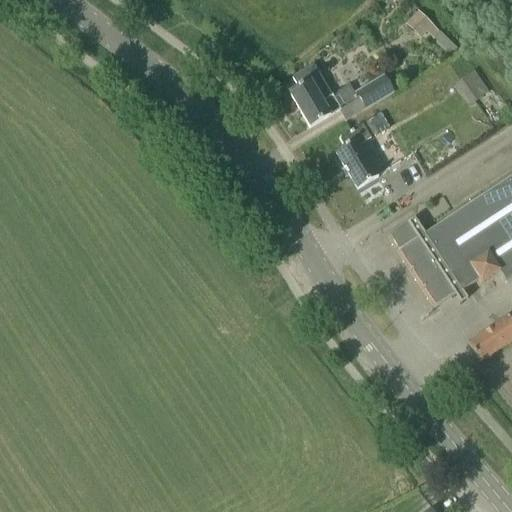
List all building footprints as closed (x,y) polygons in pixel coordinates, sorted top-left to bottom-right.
[(313,67),(302,73),(292,79),(297,88),(288,93),(309,129),(340,111),(331,96),(330,97),(313,67)] [(483,98),(485,101),(492,97),(474,71),(455,84),(471,107),(483,98)] [(383,76),(353,93),(364,112),(394,94),(383,76)] [(377,178),(367,161),(358,147),(368,140),(359,127),(355,129),(338,140),(343,148),(335,153),(357,190),(377,178)] [(511,177),(424,236),(413,219),(407,224),(408,225),(390,237),(398,251),(397,252),(398,253),(399,252),(410,269),(409,270),(410,272),(411,271),(423,288),(421,289),(422,290),(423,289),(435,306),(433,307),(434,309),(460,292),(466,302),(472,298),(466,289),(478,281),(480,285),(498,274),(504,283),(511,277),(511,177)] [(511,315),(508,318),(508,317),(467,345),(479,363),(511,341),(511,315)]
